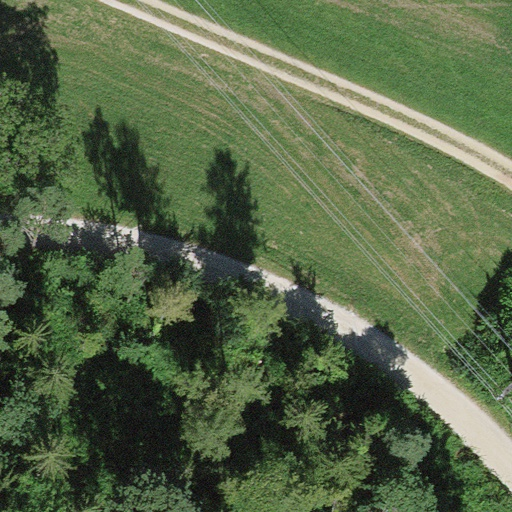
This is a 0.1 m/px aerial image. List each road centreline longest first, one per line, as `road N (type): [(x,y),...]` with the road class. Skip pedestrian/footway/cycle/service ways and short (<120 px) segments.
road 1 (track): [(0,213),(163,246),(358,333),(511,463)]
road 2 (track): [(511,174),(125,0)]
